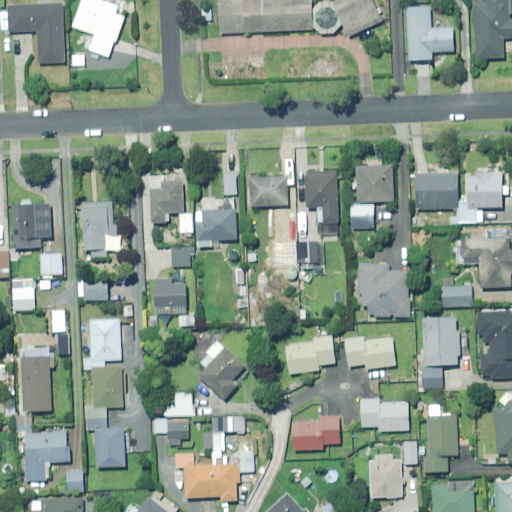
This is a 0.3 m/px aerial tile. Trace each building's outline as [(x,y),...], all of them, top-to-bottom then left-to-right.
[(88,0),(78,27),(101,35),(95,50),(116,58),(131,18),(122,14),(128,0),(126,0),(88,0)] [(316,6),(315,0),(231,0),(220,0),(221,33),(316,29),(318,30),(319,32),(321,33),(323,34),(325,34),(327,35),(329,35),(331,35),(333,34),(335,33),(337,33),(339,31),(340,30),(342,28),(343,27),(348,36),(382,19),(372,0),(338,0),(335,2),(334,1),(332,1),(331,1),(329,0),(328,0),(327,0),(325,1),(324,1),(322,1),(321,2),(320,3),(319,3),(318,4),(317,5),(316,6)] [(511,0),(485,0),(486,2),(474,2),(477,59),(505,57),(504,38),(511,37),(511,0)] [(71,63),(69,4),(13,6),(14,33),(43,32),(44,63),(71,63)] [(433,29),(432,6),(407,7),(410,60),(435,59),(434,52),(454,51),(452,28),(433,29)] [(214,8),(204,8),(205,21),(214,20),(214,8)] [(378,201),(396,201),(395,165),(359,166),(359,202),(354,202),(354,227),(379,226),(378,201)] [(481,176),(469,176),(469,206),(505,207),(505,171),(481,171),(481,176)] [(339,172),(306,172),(307,208),(326,207),(326,223),(339,223),(339,172)] [(421,193),(416,193),(417,209),(460,208),(460,173),(416,173),(416,184),(421,184),(421,193)] [(237,174),(225,174),(225,194),(237,194),(237,174)] [(289,205),(288,175),(251,176),(252,206),(289,205)] [(183,212),(185,212),(185,180),(163,180),(163,189),(155,189),(155,223),(172,223),(172,212),(183,212)] [(111,202),(88,202),(87,248),(119,248),(119,238),(125,238),(125,223),(119,223),(120,208),(111,208),(111,202)] [(58,237),(57,205),(15,206),(16,249),(49,248),(49,238),(58,237)] [(238,238),(237,209),(197,211),(199,247),(220,246),(220,239),(238,238)] [(185,212),(183,212),(183,231),(195,232),(195,212),(185,212)] [(511,287),(511,239),(458,238),(458,264),(482,264),(482,287),(511,287)] [(314,241),(302,241),(301,263),(319,263),(320,246),(314,246),(314,241)] [(191,266),(191,253),(196,253),(196,246),(188,246),(179,246),(178,266),(191,266)] [(0,278),(15,278),(15,252),(0,252),(0,278)] [(69,275),(68,254),(47,255),(47,275),(69,275)] [(392,271),(392,264),(362,264),(362,293),(365,293),(365,305),(370,305),(370,316),(412,316),(412,271),(392,271)] [(246,283),(245,269),(236,269),(237,283),(246,283)] [(456,286),(456,278),(444,278),(445,307),(474,306),(474,285),(456,286)] [(41,310),(40,279),(18,280),(20,311),(41,310)] [(186,284),(175,285),(175,279),(159,279),(160,285),(160,306),(160,314),(178,314),(178,306),(186,305),(186,284)] [(84,280),(83,298),(89,298),(89,301),(115,301),(115,280),(84,280)] [(251,298),(238,299),(238,308),(252,308),(251,298)] [(511,309),(511,310),(479,311),(479,315),(476,315),(477,334),(483,334),(483,342),(492,342),(492,352),(480,353),(481,358),(477,358),(478,374),(493,374),(493,380),(511,379),(511,309)] [(71,332),(71,311),(58,311),(58,332),(71,332)] [(197,326),(197,315),(180,316),(181,326),(197,326)] [(461,364),(459,317),(424,319),(426,368),(423,368),(424,390),(444,389),(443,365),(461,364)] [(131,407),(127,319),(96,320),(97,358),(89,359),(90,370),(98,370),(99,409),(131,407)] [(339,363),(335,336),(315,338),(316,342),(288,346),(292,374),(322,370),(322,365),(339,363)] [(366,341),(366,337),(347,339),(349,366),(367,364),(368,368),(398,365),(396,338),(366,341)] [(243,384),(236,379),(248,365),(219,340),(201,361),(210,368),(202,378),(223,396),(229,401),(243,384)] [(53,357),(52,349),(28,350),(29,412),(59,411),(57,357),(53,357)] [(511,392),(508,392),(500,400),(507,406),(495,406),(495,422),(497,423),(499,454),(510,453),(510,463),(511,463),(511,392)] [(197,415),(196,393),(177,394),(177,405),(164,406),(165,416),(197,415)] [(361,417),(363,417),(364,427),(381,426),(381,431),(413,430),(412,402),(383,403),(383,399),(360,400),(361,417)] [(113,409),(99,409),(99,406),(91,406),(92,410),(92,430),(101,430),(102,468),(125,468),(124,419),(113,420),(113,409)] [(458,455),(457,414),(430,415),(431,456),(426,456),(426,472),(450,471),(450,455),(458,455)] [(245,433),(246,418),(216,416),(215,441),(207,441),(207,449),(226,450),(227,431),(245,433)] [(345,443),(343,416),(322,417),(322,420),(292,422),(294,451),(327,449),(326,444),(345,443)] [(159,433),(173,434),(172,441),(175,441),(175,446),(193,447),(193,434),(194,424),(173,422),(173,419),(160,418),(159,424),(159,433)] [(28,471),(31,471),(32,482),(56,480),(55,463),(75,462),(73,432),(29,434),(30,455),(30,458),(27,458),(28,471)] [(420,463),(419,441),(405,442),(407,464),(420,463)] [(234,451),(234,456),(214,456),(214,464),(197,464),(197,454),(182,454),(182,469),(189,469),(190,497),(223,497),(223,501),(242,501),(242,471),(256,471),(256,451),(234,451)] [(369,475),(373,475),(373,497),(405,496),(403,459),(396,459),(396,456),(377,457),(377,460),(369,460),(369,475)] [(92,493),(91,471),(73,471),(74,493),(92,493)] [(511,511),(511,481),(497,482),(497,497),(493,497),(493,505),(497,505),(496,511),(511,511)] [(475,511),(476,482),(452,482),(452,486),(434,486),(434,511),(475,511)] [(306,511),(289,495),(271,511),(306,511)] [(90,505),(90,500),(35,498),(34,511),(100,511),(101,505),(90,505)] [(175,511),(155,498),(145,511),(175,511)] [(339,511),(335,502),(322,507),(324,511),(339,511)]
